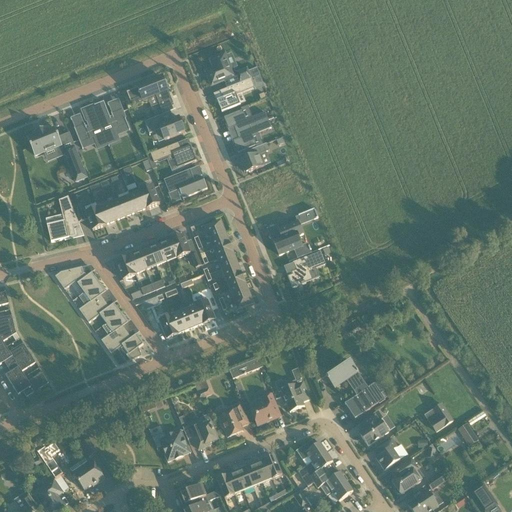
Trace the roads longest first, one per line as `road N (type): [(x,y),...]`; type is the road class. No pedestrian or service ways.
road 1 (track): [(511,225),(404,287),(0,450)]
road 2 (residential): [(0,126),(172,57),(229,200)]
road 3 (residential): [(382,503),(324,424),(168,483),(134,482),(115,495)]
road 4 (residential): [(229,200),(277,317),(167,362)]
road 5 (residential): [(167,362),(20,421)]
road 6 (residential): [(93,252),(229,200)]
road 7 (residential): [(167,362),(93,252)]
